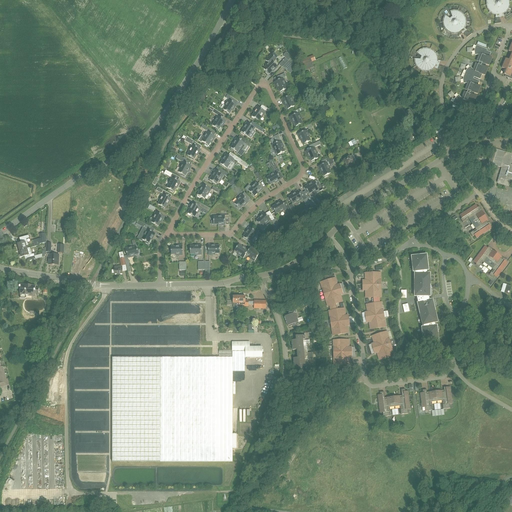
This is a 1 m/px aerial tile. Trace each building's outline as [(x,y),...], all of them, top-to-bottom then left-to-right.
[(503,15),(503,14),(503,13),(506,11),(508,9),(509,5),(509,2),(508,0),(487,0),(487,2),(487,5),(488,8),(490,11),(493,13),(496,14),(495,18),(496,18),(500,17),(500,14),(502,13),(503,15)] [(458,32),(458,33),(458,34),(459,34),(458,32),(461,31),(463,33),(466,30),(464,28),(465,25),(465,22),(465,18),(463,15),(460,13),(457,12),(454,11),(450,12),(452,17),(450,19),(445,16),(444,19),(443,22),(444,26),(446,29),(448,31),(451,33),(455,33),(458,32)] [(511,43),(509,52),(511,52),(511,54),(510,60),(506,59),(503,68),(507,70),(505,74),(506,75),(505,77),(511,79),(511,43)] [(455,98),(454,99),(453,103),(464,107),(464,106),(468,108),(470,103),(474,105),(477,97),(473,96),(474,94),(478,95),(481,87),(477,86),(479,81),(473,79),(474,77),(480,79),(482,75),(485,76),(488,68),(485,67),(486,65),(489,66),(492,58),(489,57),(491,53),(487,51),(487,50),(476,45),(474,50),(475,55),(479,55),(476,61),(479,63),(478,64),(475,63),(473,70),(470,67),(466,70),(463,78),(463,84),(467,83),(465,90),(467,91),(467,93),(464,92),(461,98),(459,95),(455,98)] [(438,61),(437,61),(437,57),(435,54),(433,51),(430,50),(427,49),(423,49),(420,51),(417,53),(421,56),(420,59),(415,59),(415,63),(417,66),(419,68),(422,70),(425,71),(429,71),(432,69),(434,67),(437,69),(439,65),(436,64),(437,61),(438,61)] [(265,73),(268,75),(272,71),(273,72),(278,67),(273,62),(276,59),(272,54),(266,60),(269,63),(263,69),(266,72),(265,73)] [(304,71),(314,67),(312,62),(315,61),(313,56),(300,61),(304,71)] [(285,58),(279,65),(282,67),(288,61),(285,58)] [(293,64),(290,59),(288,61),(282,67),(287,71),(293,64)] [(277,85),(278,88),(280,93),(283,92),(283,91),(287,89),(284,82),(285,81),(283,78),(286,77),(285,73),(279,76),(281,79),(274,82),(276,86),(277,85)] [(232,102),(234,99),(227,95),(226,98),(228,100),(226,103),(227,103),(223,110),(226,112),(226,113),(229,115),(234,107),(234,108),(237,105),(232,102)] [(291,99),(292,99),(291,95),(282,99),(283,103),(284,102),(288,110),(291,109),(291,108),(295,106),(291,99)] [(251,118),(254,119),(255,118),(258,121),(262,114),(263,115),(265,112),(257,106),(255,110),(256,110),(251,118)] [(292,120),(296,128),(299,126),(299,125),(302,124),(299,117),(300,116),(299,113),(290,117),(291,120),(292,120)] [(217,119),(215,122),(212,126),(216,128),(215,129),(218,131),(223,123),(224,124),(226,121),(218,115),(216,119),(217,119)] [(253,131),(255,128),(247,122),(245,125),(246,126),(241,133),(244,135),(244,134),(248,136),(252,130),(253,131)] [(298,134),(299,138),(300,137),(304,145),(307,144),(306,143),(310,141),(307,134),(308,133),(307,130),(298,134)] [(215,137),(214,136),(207,131),(205,134),(206,135),(204,138),(202,136),(199,141),(201,143),(202,142),(205,144),(205,145),(207,147),(212,139),(213,140),(215,137)] [(196,147),(198,144),(187,137),(184,141),(192,145),(190,148),(191,149),(187,156),(191,157),(190,159),(193,160),(198,152),(199,153),(200,149),(196,147)] [(272,145),(273,148),(274,148),(278,155),(281,153),(282,154),(285,153),(281,145),(282,144),(281,141),(276,143),(273,137),(270,140),(272,145)] [(251,144),(245,140),(243,142),(236,138),(234,141),(235,142),(230,149),(233,151),(234,150),(237,152),(237,153),(241,156),(245,152),(243,151),(247,145),(250,147),(251,144)] [(308,154),(309,157),(312,162),(315,161),(314,160),(318,158),(315,151),(316,151),(314,147),(305,151),(307,155),(308,154)] [(491,153),(488,163),(491,164),(491,165),(496,166),(499,167),(501,168),(497,182),(509,186),(510,180),(511,180),(511,165),(508,164),(510,159),(510,157),(511,154),(505,152),(504,152),(495,150),(495,151),(492,150),(491,153)] [(232,162),(233,160),(234,159),(229,156),(227,154),(226,154),(224,157),(225,157),(223,160),(220,165),(223,167),(223,166),(227,168),(230,170),(234,164),(232,162)] [(354,164),(353,162),(356,161),(352,155),(344,160),(343,159),(341,160),(346,169),(350,167),(350,166),(354,164)] [(240,160),(238,163),(247,169),(249,166),(240,160)] [(182,166),(180,168),(178,172),(182,174),(181,175),(184,177),(189,169),(190,170),(191,166),(183,162),(181,165),(182,166)] [(318,166),(320,170),(321,169),(322,172),(324,177),(327,176),(327,175),(331,173),(329,169),(328,166),(329,166),(327,162),(322,165),(318,166)] [(276,171),(272,173),(273,174),(266,178),(269,182),(268,182),(269,185),(277,181),(278,182),(281,180),(279,177),(282,175),(278,168),(275,163),(272,165),(276,171)] [(216,184),(219,180),(220,178),(221,178),(223,175),(215,170),(213,173),(214,173),(209,181),(212,183),(213,182),(216,184)] [(177,185),(178,185),(180,182),(171,177),(170,181),(171,181),(167,188),(171,190),(170,191),(173,193),(177,185)] [(323,190),(320,185),(319,183),(316,184),(314,181),(311,183),(311,184),(303,188),(305,191),(306,191),(309,194),(315,190),(317,193),(323,190)] [(249,185),(245,189),(247,192),(249,191),(252,194),(251,195),(253,197),(257,193),(259,191),(260,191),(263,189),(256,182),(253,184),(254,185),(252,188),(251,187),(249,185)] [(201,188),(200,191),(197,196),(200,198),(201,197),(204,199),(208,192),(209,192),(211,189),(202,184),(200,188),(201,188)] [(295,193),(292,195),(287,198),(289,201),(290,200),(292,204),(296,202),(299,200),(299,201),(302,199),(299,193),(298,190),(294,192),(295,193)] [(239,210),(243,206),(245,203),(246,204),(249,201),(245,198),(248,196),(244,193),(242,195),(239,197),(240,198),(234,203),(237,206),(236,207),(239,210)] [(171,199),(170,198),(163,194),(161,197),(162,198),(158,205),(162,207),(161,208),(164,209),(168,201),(169,202),(171,199)] [(279,203),(276,205),(271,208),(273,211),(274,210),(276,214),(283,210),(283,211),(286,209),(281,200),(278,202),(279,203)] [(190,210),(187,215),(190,216),(191,215),(194,217),(197,213),(198,210),(199,211),(206,214),(208,212),(210,209),(210,208),(201,204),(199,207),(193,203),(192,203),(190,206),(191,207),(190,210)] [(314,203),(310,205),(312,209),(314,211),(320,208),(318,204),(315,206),(314,203)] [(476,205),(460,215),(462,218),(460,219),(463,223),(466,220),(465,219),(468,218),(469,220),(475,229),(476,230),(474,232),(473,231),(470,233),(472,237),(474,235),(476,238),(491,229),(489,226),(491,225),(489,222),(487,223),(486,221),(487,220),(486,218),(483,214),(482,211),(480,212),(479,210),(481,209),(479,206),(477,207),(476,205)] [(155,216),(153,219),(151,222),(155,224),(154,226),(157,227),(162,219),(163,220),(164,216),(156,212),(154,215),(155,216)] [(267,221),(268,222),(271,219),(264,212),(261,215),(262,216),(255,222),(258,224),(259,224),(262,227),(267,221)] [(229,215),(225,216),(221,216),(221,217),(213,217),(213,221),(212,221),(212,225),(221,224),(221,225),(225,225),(225,221),(229,221),(229,215)] [(143,240),(146,242),(145,243),(148,244),(152,236),(153,237),(155,234),(152,232),(154,229),(145,224),(143,227),(144,227),(138,239),(142,241),(143,240)] [(248,231),(246,234),(243,238),(246,240),(246,239),(250,241),(254,235),(255,236),(257,233),(249,227),(247,230),(248,231)] [(41,241),(33,243),(35,247),(39,245),(40,244),(43,243),(44,243),(47,240),(46,232),(42,233),(39,234),(41,239),(41,241)] [(21,243),(18,244),(19,251),(27,249),(26,245),(28,244),(27,239),(30,238),(29,235),(19,238),(20,241),(21,243)] [(246,254),(250,257),(252,258),(251,259),(254,261),(259,254),(250,248),(249,250),(246,248),(245,249),(238,244),(236,246),(237,247),(234,251),(241,255),(240,256),(243,258),(246,254)] [(182,245),(179,245),(179,246),(170,247),(170,250),(171,250),(171,254),(179,254),(179,255),(183,255),(182,245)] [(190,254),(194,254),(198,254),(198,255),(202,255),(201,245),(198,245),(198,246),(189,246),(189,250),(190,250),(190,254)] [(212,246),(212,245),(208,245),(208,255),(212,255),(212,253),(220,253),(220,249),(221,249),(221,246),(212,246)] [(485,246),(473,261),(476,264),(475,265),(479,267),(481,264),(480,263),(482,261),(482,262),(483,262),(492,269),(493,270),(494,270),(492,273),(492,272),(491,272),(489,275),(492,278),(494,275),(497,277),(507,263),(505,261),(506,260),(503,258),(502,259),(500,258),(501,257),(499,255),(495,252),(493,251),(492,252),(490,250),(491,249),(488,247),(487,248),(485,247),(485,246)] [(138,251),(137,247),(129,249),(129,247),(125,248),(128,258),(131,257),(131,256),(140,254),(139,250),(138,251)] [(20,254),(19,255),(20,258),(21,257),(24,257),(25,259),(27,259),(28,261),(35,259),(40,258),(45,256),(45,254),(45,251),(44,251),(42,250),(42,254),(39,255),(37,256),(34,256),(34,253),(32,254),(30,248),(27,249),(19,251),(20,254)] [(48,252),(48,254),(49,254),(49,264),(54,264),(58,265),(59,259),(59,255),(58,255),(55,255),(52,254),(52,252),(51,252),(48,252)] [(432,300),(430,300),(429,297),(430,297),(430,296),(427,296),(427,289),(430,289),(430,273),(427,273),(427,270),(428,270),(427,255),(411,256),(413,272),(415,272),(415,274),(414,274),(414,297),(416,297),(418,303),(417,303),(423,326),(423,327),(422,327),(423,343),(439,341),(437,326),(436,326),(435,323),(438,322),(434,307),(432,308),(430,301),(433,300),(432,300)] [(118,266),(114,267),(115,274),(123,274),(123,272),(122,267),(126,266),(124,258),(120,259),(119,259),(121,266),(118,266)] [(372,303),(374,303),(374,304),(366,305),(367,312),(364,313),(366,323),(368,322),(369,330),(385,327),(384,320),(383,310),(382,310),(381,303),(379,303),(379,297),(381,297),(381,290),(381,280),(381,273),(365,273),(365,280),(363,280),(363,290),(365,290),(365,298),(373,297),(374,299),(372,299),(372,303)] [(345,309),(336,310),(336,309),(337,308),(336,305),(335,305),(335,303),(343,301),(341,294),(343,293),(340,283),(338,284),(336,277),(321,282),(323,288),(323,289),(326,298),(328,305),(329,305),(330,311),(329,311),(330,318),(331,328),(332,328),(333,335),(348,333),(347,326),(349,325),(348,315),(346,316),(345,309)] [(39,294),(39,288),(35,288),(35,286),(33,286),(33,285),(32,285),(32,284),(29,284),(29,285),(26,285),(26,284),(26,285),(24,285),(24,284),(24,285),(19,285),(19,289),(20,289),(20,298),(26,298),(26,295),(35,296),(35,294),(39,294)] [(236,303),(239,303),(239,296),(233,296),(233,300),(231,300),(230,305),(233,305),(233,307),(236,307),(236,303)] [(239,296),(239,303),(239,307),(248,307),(248,300),(245,300),(245,296),(239,296)] [(254,309),(262,309),(263,301),(254,301),(254,309)] [(293,326),(293,328),(299,326),(297,318),(298,318),(295,309),(291,310),(291,311),(288,312),(289,314),(287,314),(288,316),(285,317),(288,327),(293,326)] [(371,345),(374,355),(376,354),(378,361),(393,357),(391,350),(389,340),(388,340),(386,333),(371,338),(373,345),(371,345)] [(297,348),(297,350),(297,354),(307,353),(307,347),(304,348),(303,340),(305,340),(305,335),(296,336),(296,338),(295,338),(295,340),(292,340),(292,349),(297,348)] [(349,340),(341,340),(333,341),(333,348),(333,358),(333,365),(349,365),(349,358),(351,358),(351,348),(349,348),(349,340)] [(232,351),(233,357),(232,372),(245,371),(244,358),(262,357),(262,354),(262,347),(249,347),(249,342),(237,342),(237,343),(235,343),(235,342),(232,342),(232,351)] [(311,353),(307,353),(297,354),(298,359),(293,360),(294,368),(298,368),(298,370),(299,369),(299,372),(308,371),(307,366),(305,367),(305,359),(306,359),(306,360),(313,359),(313,356),(312,353),(311,353)] [(233,357),(219,357),(212,357),(113,358),(113,409),(113,412),(113,462),(232,462),(232,449),(236,449),(236,443),(236,434),(232,434),(232,372),(233,357)] [(0,387),(9,385),(7,379),(6,379),(3,366),(1,367),(0,362),(0,387)] [(444,404),(443,404),(442,405),(443,409),(450,408),(450,404),(452,404),(450,387),(448,387),(447,387),(443,387),(444,392),(442,392),(442,391),(439,391),(432,392),(429,393),(429,394),(427,394),(426,389),(422,390),(423,393),(420,393),(422,408),(425,407),(425,411),(432,410),(432,406),(430,406),(429,402),(444,400),(444,404)] [(401,390),(402,396),(402,397),(400,397),(400,396),(397,397),(390,397),(390,398),(387,398),(387,399),(385,399),(384,392),(380,392),(380,395),(378,395),(380,413),(382,413),(383,417),(390,416),(390,411),(388,411),(387,408),(401,406),(402,410),(400,410),(401,414),(408,413),(407,410),(410,409),(408,391),(405,392),(405,389),(401,390)]
